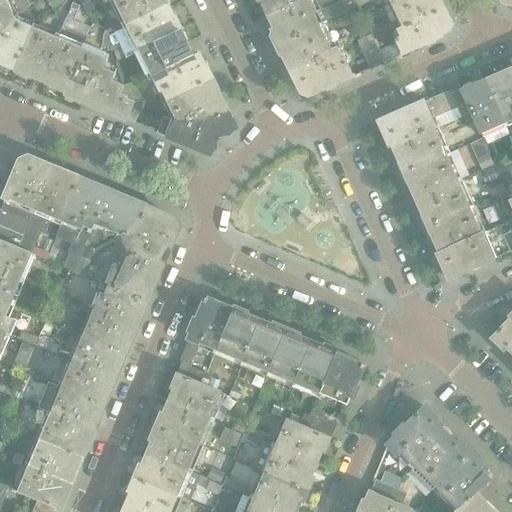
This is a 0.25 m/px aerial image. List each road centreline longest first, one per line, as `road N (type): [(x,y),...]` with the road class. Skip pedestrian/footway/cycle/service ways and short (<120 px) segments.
road 1 (residential): [(193,240),(80,511)]
road 2 (residential): [(193,240),(379,321),(420,329)]
road 3 (residential): [(420,329),(328,120)]
road 4 (residential): [(212,193),(11,113)]
road 5 (residential): [(335,511),(401,354),(420,329)]
road 6 (residential): [(485,43),(328,120)]
road 7 (residential): [(272,130),(209,0)]
road 8 (residential): [(511,423),(420,329)]
